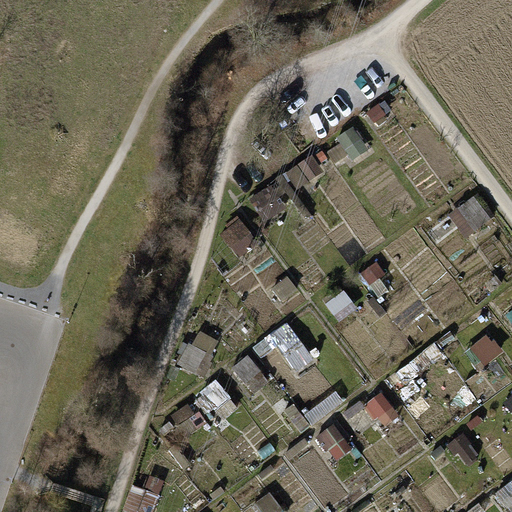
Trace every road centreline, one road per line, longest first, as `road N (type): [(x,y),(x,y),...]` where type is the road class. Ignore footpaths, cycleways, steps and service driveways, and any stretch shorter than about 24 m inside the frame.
road 1 (track): [(379,39),(301,68),(251,106),(228,154),(207,246),(111,511)]
road 2 (track): [(224,0),(162,74),(57,267),(52,316),(1,361)]
road 3 (track): [(426,0),(379,39),(511,216)]
